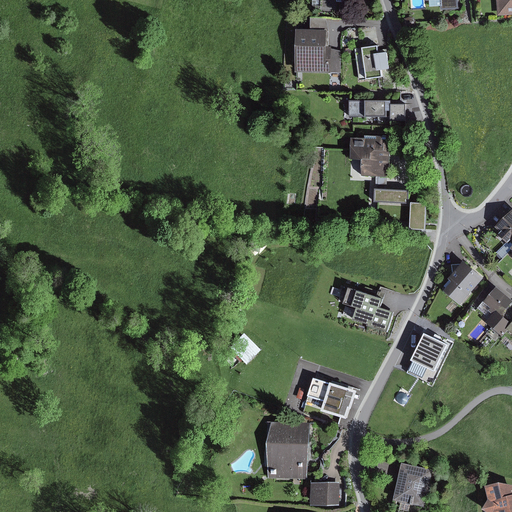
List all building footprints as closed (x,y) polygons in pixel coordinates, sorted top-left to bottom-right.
[(327,26),(297,28),(300,73),(330,71),(330,65),(327,26)] [(380,45),(359,47),(364,81),(384,79),(384,73),(393,72),(391,52),(381,53),(380,45)] [(409,120),(409,103),(396,103),(396,99),(352,100),(353,120),(395,119),(395,120),(409,120)] [(396,134),(377,133),(372,133),(368,133),(368,134),(354,135),(356,159),(368,159),(368,176),(395,176),(396,134)] [(413,190),(378,189),(378,208),(414,209),(413,228),(430,229),(431,203),(414,202),(413,190)] [(511,211),(499,224),(504,230),(500,233),(511,244),(511,211)] [(445,277),(450,281),(441,291),(460,308),(474,292),(471,289),(481,279),(461,260),(445,277)] [(511,301),(494,287),(482,302),(492,311),(498,316),(511,301)] [(394,313),(379,309),(382,298),(350,288),(345,307),(354,310),(350,322),(388,333),(394,313)] [(502,329),(507,324),(498,316),(492,311),(482,323),(497,335),(502,329)] [(511,337),(511,317),(507,324),(502,329),(511,337)] [(260,351),(239,333),(226,348),(247,366),(260,351)] [(436,370),(447,347),(425,335),(406,373),(422,380),(429,366),(436,370)] [(314,378),(305,406),(346,419),(354,392),(314,378)] [(306,422),(268,422),(268,481),(306,481),(306,422)] [(436,469),(406,462),(398,501),(428,508),(436,469)] [(307,506),(336,507),(337,483),(308,482),(307,506)] [(511,511),(511,489),(511,486),(499,483),(498,482),(481,486),(485,500),(477,510),(480,511),(511,511)]
